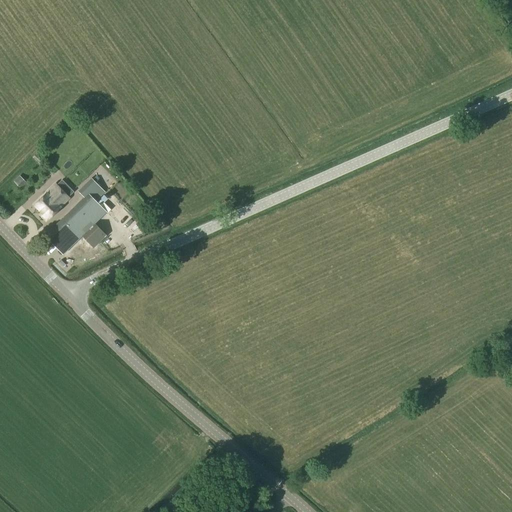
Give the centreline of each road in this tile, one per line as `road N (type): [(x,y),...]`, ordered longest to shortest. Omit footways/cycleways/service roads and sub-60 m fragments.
road 1 (tertiary): [(66,295),(511,95)]
road 2 (tertiary): [(303,511),(66,295)]
